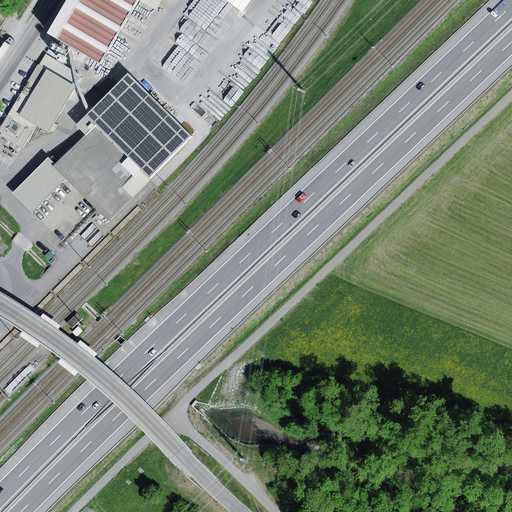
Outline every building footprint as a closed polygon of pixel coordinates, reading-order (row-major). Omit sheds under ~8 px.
[(77,0),(67,0),(47,35),(101,66),(139,0),(81,0),(80,1),(77,0)] [(227,0),(245,12),(253,0),(227,0)] [(45,54),(0,128),(0,133),(23,148),(36,126),(48,132),(75,87),(55,75),(62,64),(45,54)] [(81,75),(62,64),(55,75),(75,87),(81,75)] [(76,126),(87,137),(96,128),(148,179),(191,136),(127,74),(76,126)] [(87,137),(56,168),(67,179),(108,220),(148,179),(96,128),(87,137)] [(32,213),(67,179),(56,168),(48,160),(14,195),(32,213)]
